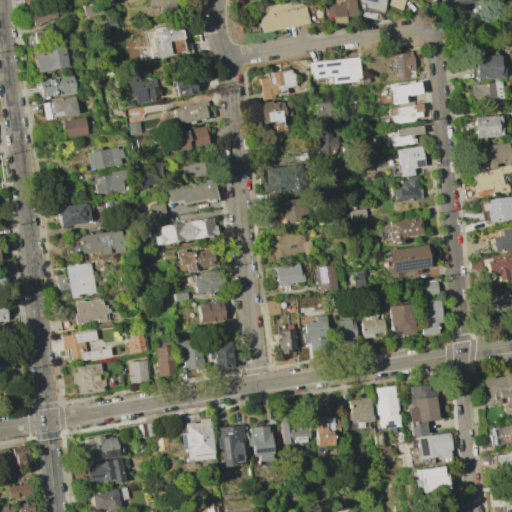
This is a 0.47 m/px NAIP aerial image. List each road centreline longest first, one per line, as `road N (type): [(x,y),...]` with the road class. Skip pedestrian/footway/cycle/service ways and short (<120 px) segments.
road 1 (tertiary): [(0,6),(54,511)]
road 2 (residential): [(511,346),(44,421)]
road 3 (residential): [(439,80),(473,511)]
road 4 (residential): [(225,59),(255,386)]
road 5 (residential): [(225,59),(432,33)]
